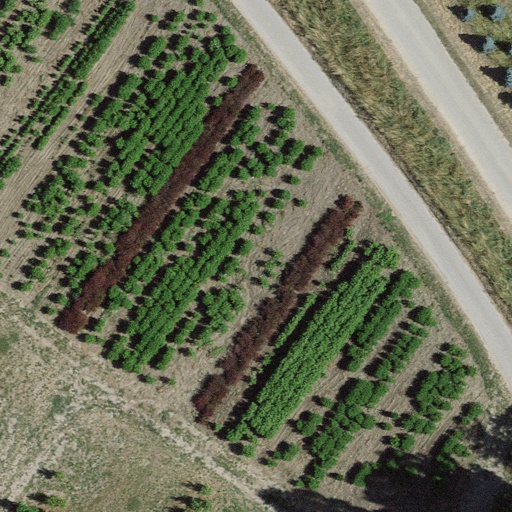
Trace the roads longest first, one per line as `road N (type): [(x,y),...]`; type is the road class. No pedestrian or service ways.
road 1 (track): [(255,0),(398,183),(511,357)]
road 2 (unclassified): [(511,184),(391,0)]
